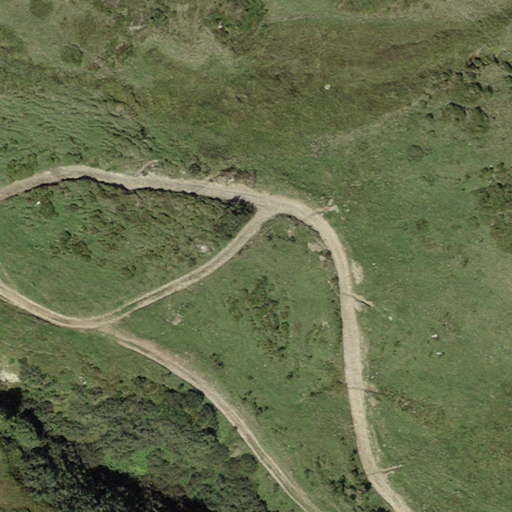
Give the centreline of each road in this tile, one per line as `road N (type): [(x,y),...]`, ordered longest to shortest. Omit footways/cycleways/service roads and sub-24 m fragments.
road 1 (track): [(0,197),(71,171),(307,211),(340,258),(366,453),(401,511)]
road 2 (track): [(311,511),(220,401),(191,378),(0,291)]
road 3 (track): [(284,205),(194,276),(100,321),(73,323)]
